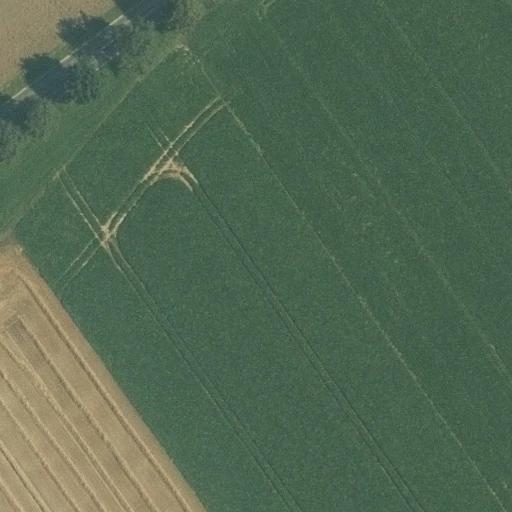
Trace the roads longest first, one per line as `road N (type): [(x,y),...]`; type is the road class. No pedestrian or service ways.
road 1 (secondary): [(169,0),(0,124)]
road 2 (track): [(0,228),(96,128),(124,83)]
